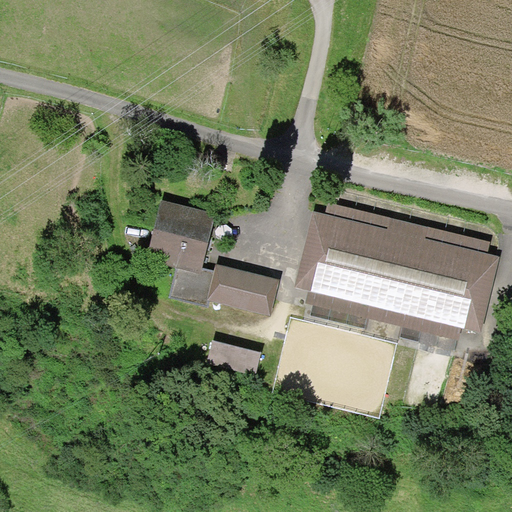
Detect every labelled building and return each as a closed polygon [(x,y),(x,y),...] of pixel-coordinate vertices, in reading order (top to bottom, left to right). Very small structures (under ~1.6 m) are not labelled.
[(216,213),(161,200),(147,258),(178,265),(202,271),(216,213)] [(324,209),(315,207),(295,284),(310,288),(307,300),(459,338),(463,324),(478,327),(499,243),(327,200),(324,209)] [(280,279),(217,264),(214,274),(208,299),(271,314),(280,279)] [(202,271),(178,265),(171,296),(207,304),(208,299),(214,274),(202,271)] [(261,352),(213,340),(208,360),(256,372),(261,352)] [(315,353),(309,376),(437,410),(448,370),(336,341),(332,358),(315,353)]
